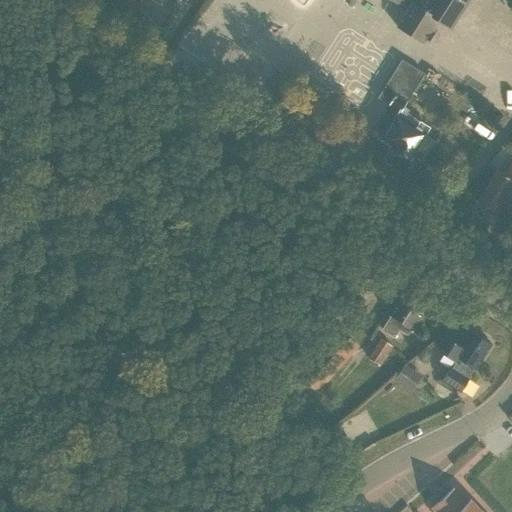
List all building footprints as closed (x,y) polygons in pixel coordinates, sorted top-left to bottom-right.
[(390,0),(397,4),(397,3),(407,9),(395,26),(423,44),(437,22),(450,30),(469,0),(390,0)] [(389,106),(394,96),(383,88),(377,98),(389,106)] [(394,96),(389,106),(399,113),(383,140),(395,147),(393,150),(396,152),(398,154),(402,157),(405,158),(408,160),(415,149),(425,155),(434,142),(423,135),(428,129),(406,114),(408,110),(403,107),(406,102),(394,96)] [(467,126),(482,138),(491,128),(476,116),(467,126)] [(511,163),(505,175),(497,170),(476,202),(496,214),(503,203),(509,206),(511,201),(511,163)] [(411,332),(412,331),(411,330),(427,304),(424,302),(423,299),(418,296),(415,297),(406,291),(390,316),(391,317),(382,330),(394,338),(399,330),(407,335),(410,331),(411,332)] [(339,330),(298,376),(316,392),(357,346),(339,330)] [(487,340),(482,336),(479,337),(470,331),(462,344),(453,339),(444,354),(456,363),(453,369),(451,367),(443,379),(462,391),(470,377),(469,377),(474,369),(475,370),(491,345),(488,343),(487,340)] [(381,339),(368,358),(379,366),(392,346),(381,339)] [(394,379),(410,389),(419,375),(403,364),(394,379)] [(480,511),(469,501),(466,503),(452,487),(430,508),(433,511),(480,511)]
